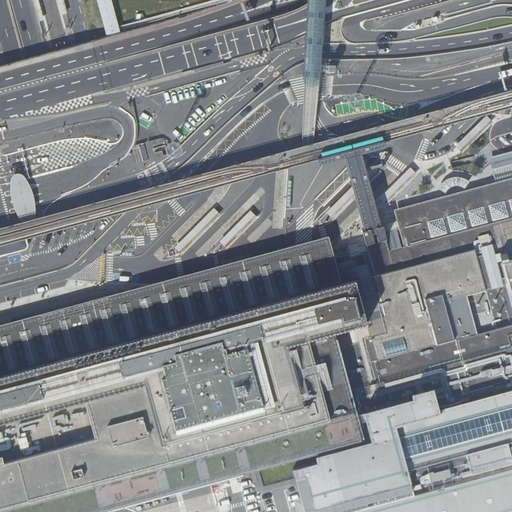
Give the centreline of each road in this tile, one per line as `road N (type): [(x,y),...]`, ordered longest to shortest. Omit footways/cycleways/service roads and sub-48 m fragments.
road 1 (unclassified): [(0,292),(78,269),(274,90),(344,80),(410,87),(511,68)]
road 2 (unclassified): [(209,511),(75,0)]
road 3 (trunk): [(0,7),(133,511)]
road 4 (trunk): [(156,511),(33,54)]
road 5 (unclassified): [(0,147),(128,511)]
road 6 (primary): [(0,107),(246,36)]
road 7 (secondary): [(239,14),(0,80)]
road 8 (tertiary): [(246,36),(282,34),(389,0)]
